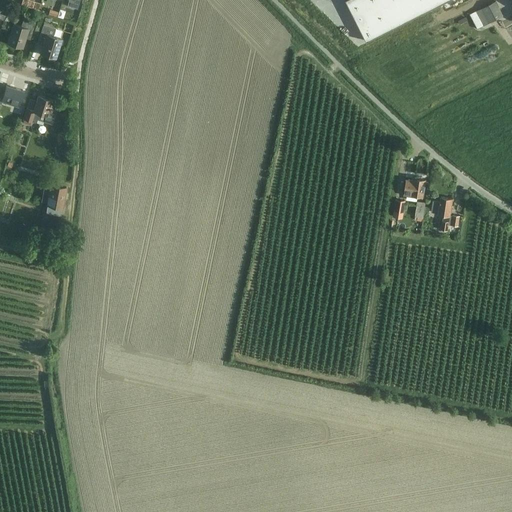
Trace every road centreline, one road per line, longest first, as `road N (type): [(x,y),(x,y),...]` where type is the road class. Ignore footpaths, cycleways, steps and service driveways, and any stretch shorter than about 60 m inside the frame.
road 1 (track): [(0,256),(54,269),(45,336),(55,336),(60,323),(79,154),(79,72),(97,0)]
road 2 (unclassified): [(274,0),(416,139),(511,210)]
